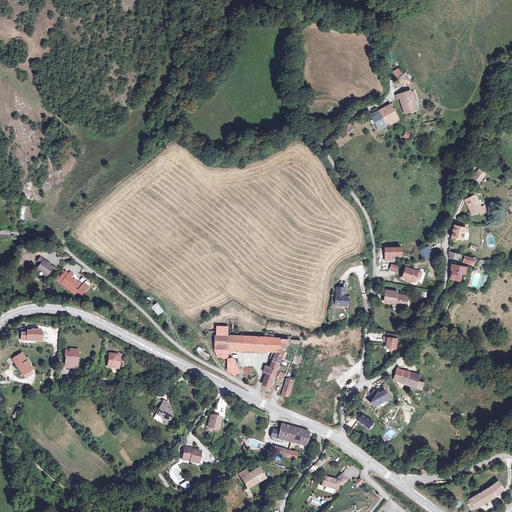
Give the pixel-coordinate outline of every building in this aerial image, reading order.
[(398,68),(392,73),(397,78),(403,73),(398,68)] [(417,106),(409,90),(396,96),(396,100),(400,98),(405,112),(412,108),(417,106)] [(380,112),(384,118),(395,112),(392,106),(380,112)] [(388,125),(384,118),(380,112),(374,115),(380,129),(388,125)] [(395,112),(384,118),(388,125),(399,120),(395,112)] [(346,133),(353,130),(350,122),(342,125),(346,133)] [(480,182),(485,174),(478,170),(473,178),(480,182)] [(485,209),(484,205),(481,206),(475,196),(472,197),(471,195),(468,197),(468,198),(466,199),(473,215),(485,209)] [(463,240),(465,233),(463,232),(463,228),(460,227),(461,224),(457,223),(457,227),(454,226),(452,238),(463,240)] [(424,257),(431,256),(428,244),(422,246),(424,257)] [(401,247),(384,248),(384,260),(391,260),(391,254),(401,254),(401,247)] [(463,261),(471,263),(473,263),(474,258),(471,258),(471,257),(464,256),(464,254),(448,251),(450,258),(459,261),(460,257),(464,257),(463,261)] [(40,255),(36,260),(39,263),(37,266),(46,274),(52,267),(46,261),(46,260),(40,255)] [(461,274),(464,275),(466,269),(464,268),(464,266),(463,266),(462,268),(457,266),(457,264),(453,263),(452,265),(451,265),(450,270),(451,270),(450,278),(453,280),(452,282),(453,283),(453,284),(458,285),(461,274)] [(423,271),(407,266),(403,278),(408,280),(408,282),(412,283),(412,281),(416,282),(418,278),(422,280),(424,273),(423,271)] [(58,276),(57,277),(61,280),(60,280),(73,292),(76,289),(81,293),(86,287),(77,280),(75,282),(74,281),(75,280),(73,278),(70,275),(73,273),(70,270),(68,272),(65,269),(64,270),(58,276)] [(344,287),(336,286),(335,303),(345,303),(346,303),(347,299),(346,295),(344,295),(344,287)] [(381,303),(391,305),(394,305),(394,308),(404,310),(406,299),(396,296),(396,294),(384,292),(381,303)] [(157,302),(151,306),(158,315),(164,310),(157,302)] [(437,325),(433,331),(437,333),(442,327),(437,325)] [(41,327),(33,326),(33,327),(28,327),(28,329),(22,328),(22,335),(42,338),(43,329),(41,327)] [(228,349),(265,352),(266,337),(265,336),(227,335),(227,327),(217,327),(217,335),(215,335),(214,348),(228,349)] [(267,337),(266,337),(265,352),(272,352),(277,353),(279,352),(281,340),(281,339),(267,337)] [(396,338),(383,337),(383,341),(386,341),(386,346),(395,347),(396,338)] [(277,353),(273,361),(273,362),(279,364),(287,345),(289,340),(288,340),(281,339),(281,340),(279,352),(277,353)] [(67,354),(66,361),(77,363),(78,354),(76,354),(77,348),(71,347),(70,350),(66,349),(65,353),(67,354)] [(207,359),(210,354),(198,347),(195,352),(207,359)] [(228,349),(214,348),(218,357),(227,358),(228,349)] [(21,353),(15,356),(27,376),(36,371),(30,361),(29,361),(24,354),(21,353)] [(118,368),(120,356),(110,355),(108,367),(118,368)] [(230,359),(227,358),(226,369),(227,370),(233,375),(237,373),(230,359)] [(279,364),(273,362),(270,368),(265,368),(263,373),(266,374),(262,385),(269,388),(274,376),(279,364)] [(418,381),(420,375),(396,369),(393,381),(422,390),(423,383),(418,381)] [(290,395),(294,380),(288,378),(287,379),(282,393),(290,395)] [(389,397),(384,389),(379,391),(377,390),(370,400),(375,405),(389,397)] [(163,402),(159,407),(155,414),(160,417),(162,423),(165,425),(171,416),(168,404),(163,401),(163,402)] [(219,429),(221,418),(211,415),(208,427),(219,429)] [(358,421),(369,430),(374,423),(362,415),(358,421)] [(357,422),(353,426),(359,432),(363,428),(357,422)] [(289,440),(292,441),(296,429),(283,425),(281,432),(274,430),(272,438),(273,440),(281,442),(281,440),(288,441),(289,440)] [(311,433),(296,429),(292,441),(297,442),(296,443),(307,446),(311,433)] [(247,439),(245,444),(260,449),(262,443),(247,439)] [(276,454),(287,457),(289,451),(275,448),(276,454)] [(185,449),(183,457),(191,459),(191,461),(196,463),(197,461),(199,461),(200,457),(201,451),(193,449),(193,451),(185,449)] [(196,463),(191,461),(190,464),(202,467),(204,458),(200,457),(199,461),(197,461),(196,463)] [(317,464),(313,468),(316,471),(319,467),(321,468),(325,464),(320,459),(319,462),(317,464)] [(249,502),(250,501),(254,498),(249,488),(265,479),(259,467),(249,474),(246,470),(239,474),(247,488),(247,490),(243,492),(249,502)] [(322,480),(321,484),(325,486),(325,484),(337,488),(339,484),(341,485),(347,479),(340,473),(334,479),(324,476),(323,480),(322,480)] [(358,488),(364,481),(360,478),(354,484),(358,488)] [(473,508),(496,496),(503,489),(498,480),(491,487),(469,500),(473,508)]
